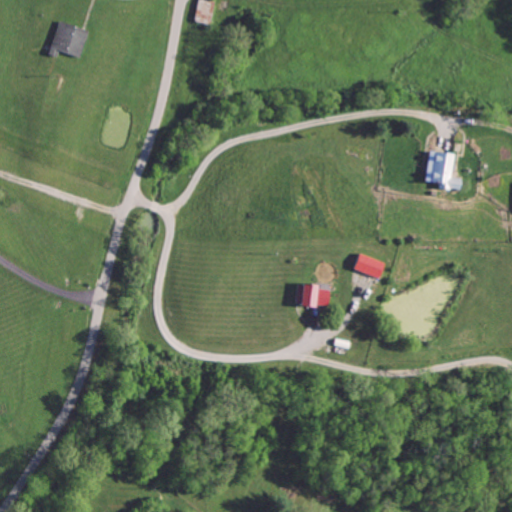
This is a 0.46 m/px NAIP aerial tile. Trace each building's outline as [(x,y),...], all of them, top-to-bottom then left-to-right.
[(216,0),(199,0),(195,21),(211,25),(216,0)] [(88,31),(59,22),(50,49),(79,58),(88,31)] [(433,150),(428,184),(463,189),(465,176),(454,174),(457,154),(433,150)] [(379,278),(384,263),(360,254),(354,269),(379,278)] [(302,284),(299,308),(315,311),(316,305),(322,306),(329,307),(332,288),(302,284)]
